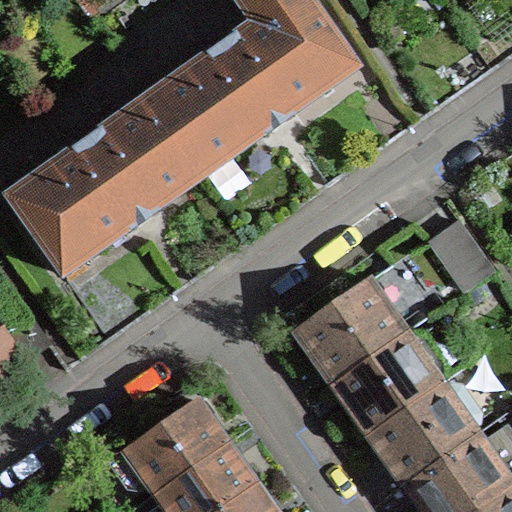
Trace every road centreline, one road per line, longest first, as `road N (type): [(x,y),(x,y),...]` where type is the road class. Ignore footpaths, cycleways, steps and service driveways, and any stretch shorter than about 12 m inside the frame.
road 1 (residential): [(212,321),(511,104)]
road 2 (residential): [(0,460),(212,321)]
road 3 (residential): [(212,321),(347,511)]
